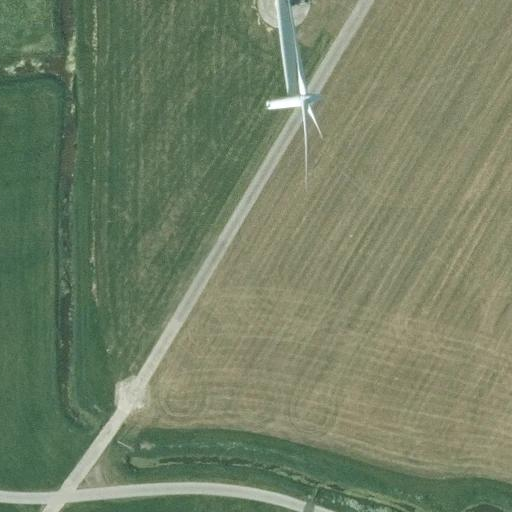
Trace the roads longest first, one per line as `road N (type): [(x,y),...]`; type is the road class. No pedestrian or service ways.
road 1 (track): [(51,511),(362,0)]
road 2 (unclassified): [(316,511),(207,487),(0,501)]
